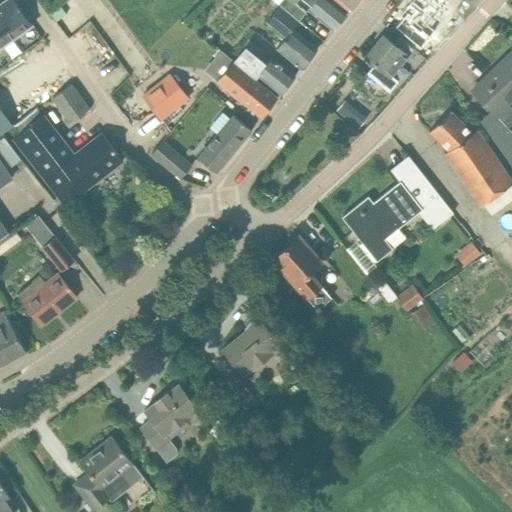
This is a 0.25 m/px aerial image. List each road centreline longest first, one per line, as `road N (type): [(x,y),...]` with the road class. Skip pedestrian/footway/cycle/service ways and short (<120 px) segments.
road 1 (residential): [(0,438),(141,337),(268,229)]
road 2 (residential): [(268,229),(410,97),(499,0)]
road 3 (unclassified): [(206,211),(131,142),(29,0)]
road 4 (tertiary): [(0,388),(111,316),(206,211)]
road 5 (tertiary): [(221,194),(378,0)]
